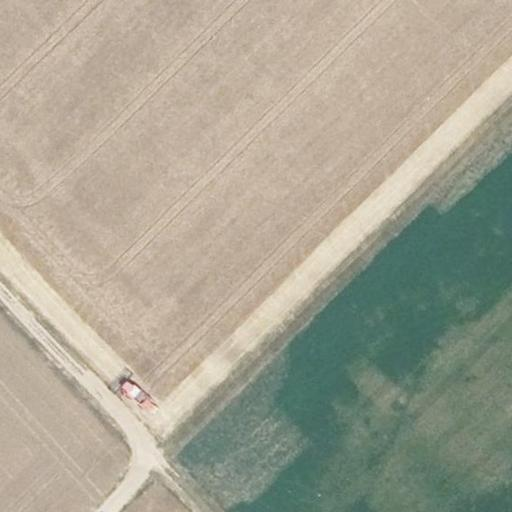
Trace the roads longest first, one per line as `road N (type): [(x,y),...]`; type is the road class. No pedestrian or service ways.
road 1 (track): [(511,113),(140,459)]
road 2 (track): [(140,459),(0,306)]
